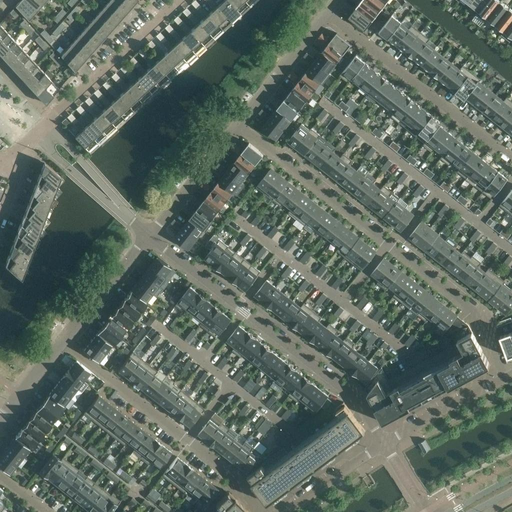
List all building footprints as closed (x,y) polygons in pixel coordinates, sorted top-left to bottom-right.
[(37,11),(25,0),(20,0),(15,6),(29,21),(37,11)] [(45,3),(41,0),(25,0),(37,11),(45,3)] [(130,6),(122,0),(110,0),(109,2),(123,14),(124,15),(132,7),(131,6),(130,6)] [(231,21),(217,6),(212,0),(209,0),(207,2),(213,10),(208,14),(208,15),(221,30),(231,21)] [(240,13),(227,0),(220,0),(222,1),(217,6),(231,21),(240,13)] [(248,5),(243,0),(227,0),(240,13),(248,5)] [(380,11),(365,0),(362,0),(357,7),(373,20),(380,11)] [(387,3),(383,0),(365,0),(380,11),(387,3)] [(476,15),(487,0),(473,0),(470,4),(479,11),(476,15)] [(484,22),(501,1),(499,0),(487,0),(476,15),(484,22)] [(496,25),(509,8),(501,1),(484,22),(485,22),(488,18),(496,25)] [(123,14),(109,2),(101,10),(116,23),(116,22),(117,23),(124,15),(123,14)] [(75,15),(80,10),(75,7),(71,12),(75,15)] [(221,30),(208,15),(208,14),(202,7),(198,11),(204,18),(199,22),(199,23),(213,38),(221,30)] [(373,20),(357,7),(349,17),(365,30),(373,20)] [(501,35),(511,21),(511,10),(509,8),(496,25),(504,31),(501,35)] [(19,15),(13,9),(10,13),(15,19),(19,15)] [(62,18),(66,13),(62,9),(57,14),(62,18)] [(116,23),(101,10),(94,18),(109,31),(109,30),(110,31),(117,23),(116,22),(116,23)] [(70,21),(75,15),(71,12),(66,17),(70,21)] [(57,23),(62,18),(57,14),(53,19),(57,23)] [(213,38),(199,23),(199,22),(193,15),(189,19),(195,26),(191,30),(190,31),(204,46),(213,38)] [(388,39),(401,22),(392,15),(379,32),(388,39)] [(109,31),(94,18),(87,26),(102,39),(102,38),(103,39),(110,31),(109,30),(109,31)] [(29,25),(24,20),(20,24),(24,29),(29,25)] [(510,42),(511,38),(511,21),(501,35),(510,42)] [(396,45),(409,29),(401,22),(388,39),(396,45)] [(61,32),(65,26),(61,23),(57,28),(61,32)] [(204,46),(190,31),(191,30),(184,23),(180,27),(186,34),(182,38),(181,39),(195,54),(204,46)] [(33,30),(29,25),(24,29),(29,34),(33,30)] [(405,52),(421,32),(412,25),(409,29),(396,45),(405,52)] [(102,39),(87,26),(80,34),(94,47),(95,46),(96,47),(103,39),(102,38),(102,39)] [(56,37),(61,32),(57,28),(52,33),(56,37)] [(49,35),(48,34),(44,30),(40,34),(45,39),(49,35)] [(195,54),(181,39),(182,38),(175,31),(171,35),(178,42),(173,46),(172,47),(186,62),(195,54)] [(426,42),(427,43),(430,39),(421,32),(405,52),(413,59),(426,42)] [(0,54),(1,56),(15,41),(7,33),(0,40),(0,54)] [(337,33),(337,34),(329,43),(344,54),(351,45),(337,33)] [(94,47),(80,34),(73,42),(87,55),(88,55),(89,55),(96,47),(95,46),(94,47)] [(53,40),(50,36),(49,35),(45,39),(49,44),(53,40)] [(43,41),(39,36),(35,40),(39,45),(43,41)] [(186,62),(172,47),(173,46),(166,39),(162,43),(169,50),(164,54),(164,55),(177,70),(186,62)] [(8,64),(22,49),(15,41),(1,56),(8,64)] [(48,46),(43,41),(39,45),(44,50),(48,46)] [(87,55),(73,42),(67,49),(82,63),(89,55),(88,55),(87,55)] [(422,66),(435,49),(427,43),(426,42),(413,59),(422,66)] [(344,54),(329,43),(322,52),(336,64),(344,54)] [(177,70),(164,55),(164,54),(158,47),(153,51),(160,58),(155,63),(168,78),(177,70)] [(16,72),(29,57),(22,49),(8,64),(16,72)] [(82,63),(67,49),(61,56),(75,71),(82,63)] [(430,72),(443,56),(435,49),(422,66),(430,72)] [(58,57),(53,52),(49,56),(54,61),(58,57)] [(336,64),(322,52),(314,62),(329,73),(336,64)] [(168,78),(155,63),(149,55),(144,59),(151,66),(146,71),(145,71),(159,86),(168,78)] [(349,83),(352,79),(365,63),(356,56),(340,76),(349,83)] [(439,79),(452,63),(443,56),(430,72),(439,79)] [(23,80),(37,65),(29,57),(16,72),(23,80)] [(62,62),(58,57),(54,61),(58,66),(62,62)] [(331,75),(329,73),(314,62),(307,71),(321,83),(323,85),(331,75)] [(360,86),(373,69),(365,63),(352,79),(360,86)] [(460,69),(452,63),(439,79),(447,86),(460,69)] [(159,86),(145,71),(146,71),(139,64),(135,68),(142,75),(137,79),(151,94),(159,86)] [(30,88),(44,73),(37,65),(23,80),(30,88)] [(456,93),(472,72),(463,66),(460,69),(447,86),(456,93)] [(73,74),(67,68),(63,72),(69,78),(73,74)] [(369,92),(382,76),(373,69),(360,86),(369,92)] [(321,83),(307,71),(299,81),(314,92),(321,83)] [(151,94),(137,79),(131,72),(127,76),(133,83),(128,87),(128,88),(142,103),(151,94)] [(479,81),(481,79),(472,72),(456,93),(465,100),(466,98),(466,97),(479,81)] [(38,96),(51,81),(44,73),(30,88),(38,96)] [(377,99),(390,83),(382,76),(369,92),(377,99)] [(142,103),(128,88),(128,87),(122,80),(118,84),(124,91),(120,95),(119,96),(133,111),(142,103)] [(45,104),(59,89),(51,81),(38,96),(45,104)] [(314,92),(299,81),(292,90),(306,102),(314,92)] [(487,88),(479,81),(466,97),(466,98),(474,104),(487,88)] [(386,106),(399,89),(390,83),(377,99),(386,106)] [(133,111),(119,96),(120,95),(113,88),(109,92),(115,99),(111,103),(110,104),(124,119),(133,111)] [(483,111),(496,95),(487,88),(474,104),(483,111)] [(394,113),(407,96),(399,89),(386,106),(394,113)] [(306,102),(292,90),(284,100),(299,111),(306,102)] [(504,101),(496,95),(483,111),(491,118),(504,101)] [(124,119),(110,104),(111,103),(104,96),(100,100),(106,107),(102,111),(101,112),(115,127),(124,119)] [(403,119),(416,103),(407,96),(394,113),(402,119),(403,119)] [(500,124),(511,109),(511,101),(507,97),(504,101),(491,118),(500,124)] [(299,111),(284,100),(277,109),(291,121),(299,111)] [(408,130),(424,110),(416,103),(403,119),(402,119),(399,123),(408,130)] [(115,127),(101,112),(102,111),(95,104),(91,108),(98,115),(93,119),(92,120),(106,135),(115,127)] [(291,121),(277,109),(269,118),(284,130),(291,121)] [(509,131),(511,126),(511,109),(500,124),(509,131)] [(417,137),(433,116),(424,110),(408,130),(417,137)] [(106,135),(92,120),(93,119),(86,112),(82,116),(89,123),(84,128),(97,143),(106,135)] [(440,125),(442,124),(433,116),(417,137),(425,143),(440,125)] [(284,130),(269,118),(262,128),(276,140),(284,130)] [(97,143),(84,128),(78,120),(73,124),(80,131),(74,136),(88,152),(97,143)] [(310,130),(302,124),(299,127),(292,136),(289,140),(297,147),(310,130)] [(435,148),(448,132),(440,125),(425,143),(423,145),(433,152),(436,148),(435,148)] [(317,139),(320,135),(312,129),(311,128),(310,130),(297,147),(305,153),(317,139)] [(444,155),(457,138),(448,132),(435,148),(436,148),(443,155),(444,155)] [(452,162),(465,145),(457,138),(444,155),(443,155),(440,158),(449,166),(452,162)] [(313,160),(325,145),(317,139),(305,153),(313,160)] [(249,143),(249,144),(242,153),(256,164),(264,155),(249,143)] [(321,166),(333,151),(325,145),(313,160),(321,166)] [(461,168),(474,152),(465,145),(452,162),(460,168),(461,168)] [(341,158),(340,157),(333,151),(321,166),(329,172),(341,158)] [(469,175),(482,159),(474,152),(461,168),(460,168),(457,172),(466,179),(469,175)] [(256,164),(242,153),(234,162),(249,174),(256,164)] [(349,164),(352,161),(352,160),(344,154),(343,154),(340,157),(341,158),(329,172),(337,179),(349,164)] [(478,182),(491,165),(482,159),(469,175),(478,182)] [(61,177),(46,164),(44,162),(40,173),(41,173),(40,174),(42,175),(57,187),(61,177)] [(241,183),(249,174),(234,162),(227,172),(241,183)] [(345,185),(357,170),(349,164),(337,179),(345,185)] [(486,188),(499,172),(491,165),(478,182),(486,188)] [(268,190),(279,175),(271,169),(256,187),(265,194),(268,191),(268,190)] [(354,192),(365,177),(357,170),(345,185),(354,192)] [(234,193),(241,183),(227,172),(219,181),(234,193)] [(508,179),(499,172),(486,188),(483,192),(492,199),(508,179)] [(57,187),(42,175),(40,174),(41,173),(40,173),(36,183),(37,184),(36,184),(38,185),(53,198),(57,187)] [(276,196),(287,182),(279,175),(268,190),(268,191),(276,196)] [(362,198),(373,183),(365,177),(354,192),(362,198)] [(467,178),(464,183),(471,188),(475,184),(467,178)] [(226,202),(234,193),(219,181),(212,191),(226,202)] [(284,203),(295,188),(287,182),(276,196),(273,200),(281,207),(284,203)] [(53,198),(38,185),(36,184),(37,184),(36,183),(32,193),(33,194),(32,194),(34,195),(49,208),(53,198)] [(381,190),(381,189),(373,183),(362,198),(370,204),(381,190)] [(389,196),(390,196),(393,192),(392,192),(384,186),(384,185),(381,189),(381,190),(370,204),(378,211),(389,196)] [(292,209),(303,194),(295,188),(284,203),(291,209),(292,209)] [(509,212),(511,207),(511,189),(500,205),(509,212)] [(226,202),(212,191),(204,200),(219,212),(226,202)] [(49,208),(34,195),(32,194),(33,194),(32,193),(28,203),(29,204),(30,206),(30,205),(45,218),(49,208)] [(297,219),(311,201),(303,194),(292,209),(291,209),(288,213),(289,213),(297,219)] [(386,217),(397,202),(390,196),(389,196),(378,211),(386,217)] [(219,212),(204,200),(197,210),(211,221),(219,212)] [(308,222),(320,207),(311,201),(297,219),(305,226),(308,222)] [(394,223),(405,209),(397,202),(386,217),(394,223)] [(45,218),(30,205),(30,206),(29,204),(28,203),(24,213),(25,214),(26,216),(26,215),(41,228),(45,218)] [(316,228),(328,214),(320,207),(308,222),(316,228)] [(402,230),(414,215),(405,209),(394,223),(402,230)] [(211,221),(197,210),(189,219),(204,231),(205,232),(213,222),(211,221)] [(41,228),(26,215),(26,216),(25,214),(24,213),(20,223),(21,224),(22,226),(23,225),(37,238),(41,228)] [(324,235),(336,220),(328,214),(316,228),(314,230),(315,230),(323,237),(324,235)] [(204,231),(189,219),(182,229),(196,240),(204,231)] [(332,241),(344,226),(336,220),(324,235),(332,241)] [(418,243),(430,228),(421,221),(410,236),(418,243)] [(37,238),(23,225),(22,226),(21,224),(20,223),(16,234),(17,234),(17,235),(18,236),(19,236),(33,248),(37,238)] [(340,247),(352,233),(344,226),(332,241),(340,247)] [(426,249),(438,234),(430,228),(418,243),(426,249)] [(189,250),(196,240),(182,229),(174,238),(189,250)] [(345,257),(360,239),(352,233),(340,247),(337,251),(345,257)] [(33,248),(19,236),(18,236),(17,235),(17,234),(16,234),(13,244),(13,245),(14,246),(15,246),(29,258),(33,248)] [(434,256),(446,241),(438,234),(426,249),(434,256)] [(229,246),(228,246),(220,239),(205,258),(214,265),(225,250),(226,250),(229,246)] [(353,264),(368,245),(360,239),(345,257),(353,264)] [(442,262),(454,247),(446,241),(434,256),(442,262)] [(29,258),(15,246),(14,246),(13,245),(13,244),(9,254),(9,255),(11,256),(25,268),(29,258)] [(376,252),(368,245),(353,264),(362,270),(376,252)] [(450,268),(462,253),(454,247),(442,262),(450,268)] [(233,256),(226,250),(225,250),(214,265),(222,271),(233,256)] [(458,274),(471,258),(463,251),(462,253),(450,268),(458,274)] [(241,262),(242,263),(245,259),(244,259),(236,252),(233,256),(222,271),(230,277),(241,262)] [(25,268),(11,256),(9,255),(9,254),(5,264),(21,279),(25,268)] [(158,256),(151,265),(166,277),(173,268),(158,256)] [(466,281),(478,266),(481,262),(473,256),(471,258),(458,274),(466,281)] [(379,281),(392,265),(384,258),(371,275),(379,281)] [(249,269),(249,268),(242,263),(241,262),(230,277),(238,284),(249,269)] [(159,285),(166,277),(151,265),(144,274),(159,285)] [(246,290),(261,272),(252,265),(249,268),(249,269),(238,284),(246,290)] [(389,286),(400,271),(392,265),(379,281),(377,283),(386,289),(386,290),(389,286)] [(474,287),(486,272),(478,266),(466,281),(474,287)] [(483,293),(497,275),(489,268),(486,272),(474,287),(483,293)] [(397,292),(408,277),(400,271),(389,286),(396,292),(397,292)] [(152,294),(159,285),(144,274),(138,282),(152,294)] [(491,300),(502,285),(505,281),(497,275),(483,293),(491,300)] [(402,302),(416,284),(408,277),(397,292),(396,292),(393,296),(394,296),(402,302)] [(267,280),(255,295),(264,302),(276,287),(267,280)] [(146,302),(152,294),(138,282),(131,291),(147,304),(148,303),(146,302)] [(413,305),(424,290),(416,284),(402,302),(410,308),(410,309),(413,305)] [(498,306),(510,291),(502,285),(491,300),(498,306)] [(184,312),(199,294),(190,287),(176,305),(184,312)] [(273,309),(284,294),(276,287),(264,302),(273,309)] [(507,313),(511,306),(511,288),(510,291),(498,306),(507,313)] [(421,311),(432,296),(424,290),(413,305),(420,311),(421,311)] [(147,304),(131,291),(124,299),(140,312),(147,304)] [(195,315),(207,300),(199,294),(184,312),(192,319),(195,315)] [(273,309),(281,315),(293,301),(284,294),(273,309)] [(429,317),(440,303),(432,296),(421,311),(420,311),(417,315),(418,315),(426,321),(429,318),(429,317)] [(140,312),(124,299),(117,308),(134,321),(140,312)] [(203,321),(215,306),(207,300),(195,315),(203,321)] [(293,301),(281,315),(290,322),(301,307),(293,301)] [(437,324),(448,309),(440,303),(429,317),(429,318),(437,324)] [(301,307),(290,322),(298,329),(313,310),(304,304),(301,307)] [(211,327),(223,313),(215,306),(203,321),(211,327)] [(134,321),(117,308),(111,316),(127,329),(134,321)] [(457,316),(448,309),(437,324),(450,334),(454,332),(450,325),(457,316)] [(313,310),(298,329),(307,335),(318,321),(321,317),(313,310)] [(231,319),(223,313),(211,327),(208,331),(216,338),(231,319)] [(127,329),(111,316),(104,325),(120,337),(126,329),(127,330),(127,329)] [(450,325),(454,332),(464,327),(466,331),(470,328),(468,325),(457,316),(450,325)] [(307,335),(315,342),(327,328),(318,321),(307,335)] [(327,328),(315,342),(324,349),(335,334),(338,330),(330,324),(327,328)] [(120,337),(104,325),(97,333),(113,346),(120,337)] [(235,347),(247,332),(239,325),(227,340),(235,347)] [(244,353),(256,339),(247,332),(235,347),(233,350),(241,357),(244,353)] [(365,389),(383,423),(490,365),(472,332),(458,340),(464,352),(459,355),(459,354),(451,358),(452,361),(401,389),(399,386),(391,390),(383,375),(385,373),(382,367),(365,389)] [(105,353),(111,345),(113,346),(97,333),(91,342),(105,353)] [(501,336),(508,357),(511,355),(511,337),(510,333),(501,336)] [(324,349),(332,356),(344,341),(335,334),(324,349)] [(252,360),(264,345),(256,339),(244,353),(252,360)] [(344,341),(332,356),(340,362),(352,347),(354,346),(345,339),(344,341)] [(98,362),(105,353),(91,342),(83,350),(98,362)] [(260,366),(272,351),(264,345),(252,360),(260,366)] [(352,347),(340,362),(349,369),(361,354),(352,347)] [(268,372),(280,358),(272,351),(260,366),(268,372)] [(126,377),(141,358),(133,352),(118,370),(126,377)] [(361,354),(349,369),(358,376),(369,361),(361,354)] [(134,383),(149,364),(141,358),(126,377),(134,383)] [(276,378),(287,364),(280,358),(268,372),(276,378)] [(84,381),(91,372),(76,360),(69,369),(84,381)] [(369,361),(358,376),(366,383),(378,368),(369,361)] [(154,374),(154,375),(157,371),(149,364),(134,383),(142,389),(154,374)] [(284,385),(296,370),(287,364),(276,378),(273,382),(281,389),(284,385)] [(84,381),(69,369),(62,377),(77,389),(84,381)] [(292,391),(303,376),(296,370),(284,385),(292,391)] [(150,396),(162,381),(154,375),(154,374),(142,389),(150,396)] [(300,398),(312,383),(303,376),(292,391),(289,395),(297,401),(300,398)] [(77,389),(62,377),(55,386),(70,398),(77,389)] [(158,402),(170,387),(162,381),(150,396),(158,402)] [(308,404),(319,389),(312,383),(300,398),(308,404)] [(70,398),(55,386),(49,394),(63,406),(64,406),(70,398)] [(178,394),(178,393),(170,387),(158,402),(166,408),(178,394)] [(174,415),(189,396),(181,389),(178,393),(178,394),(166,408),(174,415)] [(328,396),(319,389),(308,404),(305,407),(314,414),(328,396)] [(63,406),(49,394),(42,403),(58,415),(65,406),(64,406),(63,406)] [(92,420),(107,401),(98,395),(84,413),(92,420)] [(182,421),(197,402),(189,396),(174,415),(182,421)] [(100,426),(115,408),(107,401),(92,420),(100,426)] [(205,409),(197,402),(182,421),(191,428),(205,409)] [(58,415),(42,403),(35,411),(51,424),(52,423),(58,415)] [(108,432),(123,414),(115,408),(100,426),(108,432)] [(250,475),(247,476),(254,485),(266,502),(268,503),(270,502),(291,487),(294,484),(296,483),(365,431),(350,410),(289,455),(285,450),(284,448),(261,465),(262,466),(250,475)] [(51,424),(35,411),(29,420),(45,433),(52,424),(52,423),(51,424)] [(215,413),(199,434),(207,441),(222,422),(224,419),(215,413)] [(116,439),(131,420),(123,414),(108,432),(116,439)] [(45,433),(29,420),(22,428),(38,441),(45,433)] [(127,441),(139,427),(131,420),(116,439),(125,445),(128,442),(127,441)] [(227,432),(227,433),(230,429),(222,422),(207,441),(215,447),(227,432)] [(135,448),(147,433),(139,427),(127,441),(128,442),(135,448)] [(38,441),(22,428),(15,437),(30,448),(29,449),(31,450),(38,441)] [(235,439),(235,438),(227,433),(227,432),(215,447),(223,453),(235,439)] [(143,454),(155,439),(147,433),(135,448),(143,454)] [(30,448),(15,437),(9,445),(23,457),(29,449),(30,448)] [(151,460),(163,446),(155,439),(143,454),(140,457),(149,464),(152,461),(151,460)] [(231,460),(243,445),(235,439),(223,453),(223,454),(231,460)] [(426,441),(425,440),(419,443),(419,444),(424,453),(431,449),(426,441)] [(23,457),(9,445),(2,454),(17,465),(23,457)] [(239,466),(251,451),(243,445),(231,460),(239,466)] [(171,452),(163,446),(151,460),(152,461),(160,467),(171,452)] [(253,447),(250,451),(251,451),(239,466),(248,473),(262,454),(253,447)] [(61,460),(53,453),(38,471),(40,472),(46,477),(47,478),(61,460)] [(17,465),(2,454),(0,455),(0,466),(9,474),(17,465)] [(56,483),(71,464),(63,457),(61,460),(47,478),(48,477),(56,483)] [(171,482),(185,463),(177,457),(162,475),(171,482)] [(179,488),(193,470),(185,463),(171,482),(179,488)] [(64,489),(79,470),(71,464),(56,483),(64,489)] [(72,496),(84,480),(76,474),(79,470),(64,489),(72,496)] [(190,491),(201,476),(193,470),(179,488),(187,495),(190,491)] [(198,497),(209,482),(201,476),(190,491),(198,497)] [(80,502),(95,483),(95,482),(92,486),(84,480),(72,496),(80,502)] [(206,504),(218,489),(209,482),(198,497),(206,504)] [(88,509),(103,489),(95,483),(80,502),(88,509)] [(98,511),(112,494),(111,495),(103,489),(88,509),(92,511),(98,511)] [(248,511),(236,499),(228,491),(226,493),(225,494),(215,504),(215,503),(205,511),(248,511)] [(111,511),(120,501),(112,494),(98,511),(111,511)]
